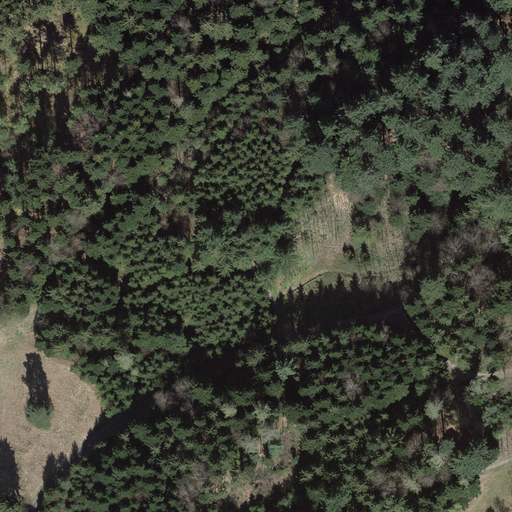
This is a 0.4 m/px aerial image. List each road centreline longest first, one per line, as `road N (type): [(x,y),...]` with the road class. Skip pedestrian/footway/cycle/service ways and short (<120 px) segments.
road 1 (unclassified): [(28,511),(41,489),(98,438),(160,395),(285,334),(390,313),(432,284),(511,179)]
road 2 (track): [(498,0),(257,192),(242,230),(285,334)]
road 3 (track): [(390,313),(455,371),(511,375)]
